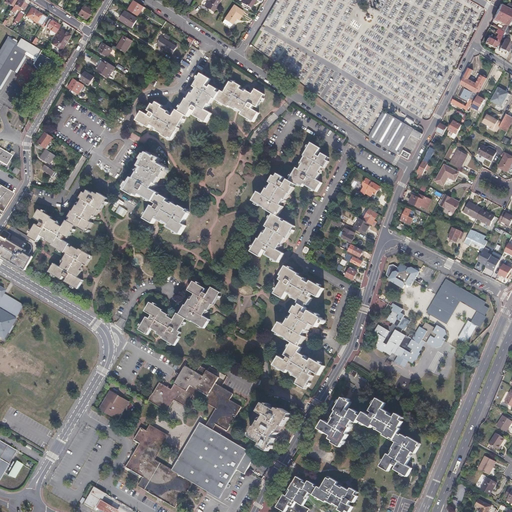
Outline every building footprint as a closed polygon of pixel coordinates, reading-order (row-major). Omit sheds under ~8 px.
[(17,0),(15,5),(20,8),(23,10),(25,5),(17,0)] [(206,0),(208,1),(205,7),(213,12),(220,0),(206,0)] [(256,0),(241,0),(241,1),(240,2),(250,8),(252,4),(253,5),(256,0)] [(128,10),(138,16),(143,7),(134,1),(128,10)] [(493,18),(507,25),(511,16),(511,9),(506,7),(501,4),(493,18)] [(236,18),(239,20),(244,12),(233,5),(222,22),(229,27),(231,26),(236,18)] [(82,6),(77,14),(85,19),(90,11),(82,6)] [(41,26),(46,18),(31,8),(26,16),(41,26)] [(125,11),(120,20),(132,28),(138,19),(125,11)] [(23,14),(19,12),(14,20),(18,23),(23,14)] [(50,20),(46,28),(50,30),(49,32),(49,34),(49,35),(51,36),(53,35),(59,26),(50,20)] [(501,37),(504,32),(490,25),(488,30),(501,37)] [(504,39),(510,27),(507,25),(504,32),(501,37),(499,42),(498,44),(496,48),(499,49),(500,48),(507,51),(511,43),(504,39)] [(52,44),(61,49),(69,35),(61,30),(52,44)] [(17,42),(7,36),(0,48),(0,88),(12,70),(16,72),(27,53),(35,58),(31,65),(33,68),(38,72),(42,66),(46,68),(50,62),(37,54),(40,50),(20,39),(16,44),(15,44),(17,42)] [(117,47),(125,52),(132,41),(124,36),(117,47)] [(498,44),(499,42),(497,41),(496,43),(492,41),(494,38),(489,36),(488,39),(487,38),(485,43),(494,48),(497,44),(498,44)] [(167,41),(163,38),(162,37),(157,45),(172,54),(177,47),(167,41)] [(113,49),(103,43),(98,50),(109,57),(113,49)] [(104,60),(99,69),(98,71),(109,78),(115,67),(107,62),(104,60)] [(460,85),(464,87),(474,92),(478,95),(487,79),(481,76),(476,83),(469,79),(473,71),(469,69),(460,85)] [(86,72),(81,80),(89,86),(94,77),(86,72)] [(137,120),(140,122),(143,124),(149,128),(151,125),(154,126),(157,128),(156,130),(163,133),(162,135),(169,138),(169,137),(172,139),(178,128),(181,122),(183,119),(185,115),(188,117),(192,109),(196,112),(194,115),(200,119),(204,121),(207,122),(212,114),(205,110),(207,107),(209,104),(210,105),(214,99),(219,101),(222,103),(228,107),(229,106),(235,109),(236,108),(239,110),(243,112),(241,114),(247,118),(250,120),(254,122),(259,113),(251,109),(254,105),(257,107),(260,101),(262,98),(264,94),(256,90),(253,94),(251,94),(246,91),(246,92),(243,90),(241,89),(239,88),(241,86),(235,82),(234,84),(231,82),(224,93),(221,91),(220,92),(219,94),(216,92),(217,90),(218,89),(211,85),(210,88),(206,86),(210,79),(201,74),(200,77),(198,80),(194,87),(197,88),(195,91),(193,94),(192,93),(188,99),(187,99),(183,105),(181,108),(179,112),(177,110),(173,116),(170,114),(167,113),(168,111),(164,109),(161,108),(162,106),(156,103),(155,106),(154,105),(152,104),(149,111),(151,112),(150,116),(142,111),(137,120)] [(74,79),(69,88),(78,94),(84,85),(74,79)] [(459,98),(468,103),(474,92),(464,87),(459,98)] [(498,88),(491,101),(502,106),(505,100),(508,94),(498,88)] [(473,100),(475,102),(477,96),(478,95),(474,92),(468,103),(466,106),(453,99),(451,103),(460,108),(461,107),(467,111),(473,100)] [(475,102),(472,107),(479,111),(485,100),(477,96),(475,102)] [(414,129),(383,111),(369,136),(399,155),(399,154),(402,150),(411,134),(420,139),(422,134),(414,129)] [(497,132),(502,123),(487,115),(483,123),(490,126),(489,128),(497,132)] [(507,132),(511,122),(511,117),(506,115),(502,123),(499,128),(507,132)] [(407,117),(404,121),(411,126),(414,122),(407,117)] [(449,130),(457,134),(462,126),(454,121),(449,130)] [(436,132),(443,135),(447,127),(441,123),(436,132)] [(47,149),(47,150),(50,146),(48,145),(53,137),(45,132),(38,144),(47,149)] [(281,243),(282,244),(285,240),(286,238),(287,239),(291,232),(293,229),(295,226),(286,221),(285,222),(282,220),(283,219),(278,216),(277,215),(278,212),(280,213),(283,207),(281,205),(283,202),(285,199),(286,200),(290,193),(291,194),(294,188),(293,187),(292,186),(294,183),(295,184),(299,186),(299,185),(303,187),(304,184),(310,188),(313,190),(317,192),(322,183),(317,180),(319,177),(320,174),(319,173),(321,170),(322,169),(323,167),(325,168),(328,162),(327,161),(326,161),(328,158),(322,154),(320,158),(316,156),(320,149),(311,144),(310,147),(308,150),(304,156),(305,157),(302,163),(303,164),(301,167),(299,170),(297,169),(293,175),(291,178),(290,180),(288,179),(286,184),(282,181),(284,177),(278,174),(276,177),(275,177),(274,176),(270,182),(272,183),(271,186),(269,189),(267,188),(263,195),(259,192),(254,201),(257,203),(260,204),(266,208),(265,209),(274,214),(272,216),(270,220),(266,226),(269,228),(267,231),(266,234),(264,233),(260,239),(259,239),(255,245),(253,248),(251,251),(260,256),(264,249),(268,251),(266,255),(273,258),(276,260),(279,262),(284,253),(278,250),(279,247),(281,243)] [(482,145),(477,153),(492,162),(497,153),(482,145)] [(6,165),(12,156),(10,155),(0,148),(0,161),(2,163),(5,164),(6,165)] [(424,161),(429,164),(435,150),(431,148),(430,150),(431,150),(429,155),(427,154),(424,161)] [(47,150),(47,149),(40,158),(49,164),(55,155),(47,150)] [(451,163),(460,168),(462,165),(462,164),(465,158),(466,159),(468,155),(458,150),(451,163)] [(157,218),(163,222),(164,220),(167,222),(170,224),(168,227),(175,230),(178,232),(181,234),(186,225),(183,224),(189,213),(186,211),(187,210),(181,206),(180,207),(173,203),(173,205),(170,203),(167,201),(168,199),(162,195),(161,196),(160,198),(157,196),(158,194),(159,193),(152,189),(154,186),(156,183),(157,184),(161,178),(162,178),(166,172),(164,171),(166,168),(160,164),(157,162),(159,160),(148,154),(147,156),(145,159),(141,166),(144,167),(142,170),(140,173),(139,173),(135,179),(134,178),(130,184),(128,187),(126,191),(135,196),(136,194),(140,197),(141,194),(148,198),(151,200),(158,204),(156,208),(153,206),(149,212),(147,215),(145,218),(154,223),(156,220),(157,218)] [(511,156),(506,154),(504,157),(499,167),(507,172),(511,163),(511,156)] [(420,174),(423,176),(429,164),(424,161),(418,173),(420,174)] [(60,179),(62,176),(45,165),(42,169),(55,177),(55,176),(60,179)] [(448,177),(455,181),(459,173),(445,165),(436,181),(444,186),(448,177)] [(366,179),(363,184),(364,187),(361,192),(365,195),(366,193),(370,195),(372,192),(375,194),(380,187),(366,179)] [(0,209),(2,211),(5,207),(13,193),(0,185),(0,209)] [(69,238),(72,231),(74,228),(76,225),(87,231),(88,228),(90,229),(94,223),(91,221),(93,219),(95,215),(96,216),(100,210),(101,211),(101,210),(105,204),(107,201),(108,198),(100,193),(99,194),(95,192),(94,193),(89,190),(87,193),(86,193),(84,192),(81,199),(83,200),(81,203),(79,206),(77,205),(74,211),(73,211),(69,217),(70,218),(72,219),(70,222),(69,221),(67,220),(63,226),(60,225),(57,223),(58,221),(52,217),(53,216),(46,213),(43,211),(40,209),(35,218),(42,222),(40,226),(37,224),(33,231),(31,233),(29,236),(38,242),(42,235),(45,237),(48,239),(47,240),(53,244),(52,245),(59,249),(62,251),(67,254),(63,260),(65,261),(63,263),(61,267),(55,263),(50,272),(53,274),(56,276),(62,279),(64,276),(68,278),(66,281),(72,285),(75,287),(78,289),(83,280),(80,278),(78,277),(82,271),(81,270),(82,267),(84,264),(87,265),(91,259),(89,258),(91,255),(80,249),(79,250),(73,246),(72,247),(71,249),(68,247),(69,245),(70,244),(63,240),(65,236),(69,238)] [(410,200),(428,209),(432,200),(423,196),(422,199),(413,195),(410,200)] [(446,196),(441,206),(454,213),(460,203),(446,196)] [(428,209),(410,200),(409,203),(421,208),(421,206),(428,209)] [(464,212),(477,219),(482,210),(475,207),(476,206),(469,202),(464,212)] [(409,217),(412,211),(407,208),(401,220),(411,225),(413,219),(409,217)] [(374,221),(378,214),(370,209),(363,220),(371,224),(374,226),(377,222),(374,221)] [(482,210),(477,219),(490,226),(495,217),(482,210)] [(511,216),(503,212),(499,220),(510,226),(511,221),(511,216)] [(342,222),(335,218),(332,223),(340,227),(343,223),(342,222)] [(365,235),(371,224),(363,220),(360,218),(356,224),(354,229),(365,235)] [(448,238),(457,242),(463,230),(454,226),(448,238)] [(355,233),(344,228),(342,232),(341,231),(338,236),(351,243),(354,238),(353,237),(355,233)] [(9,236),(2,232),(0,234),(0,256),(23,270),(31,255),(6,241),(9,236)] [(485,237),(478,234),(476,237),(469,234),(465,243),(469,245),(471,240),(482,245),(485,237)] [(360,257),(362,253),(364,251),(351,244),(347,251),(360,257)] [(494,254),(486,250),(479,261),(488,265),(494,254)] [(503,259),(494,254),(488,265),(487,267),(496,273),(503,259)] [(352,259),(351,262),(360,266),(363,261),(353,256),(352,259)] [(407,268),(401,264),(398,267),(393,264),(389,265),(386,275),(389,277),(387,280),(402,289),(404,285),(407,285),(410,287),(419,272),(411,267),(407,268)] [(511,268),(503,264),(498,274),(501,276),(502,275),(506,277),(511,268)] [(301,342),(302,343),(306,337),(303,335),(305,332),(307,329),(309,330),(312,324),(317,327),(322,318),(319,316),(316,314),(310,310),(308,314),(304,312),(307,308),(305,307),(303,306),(306,303),(307,304),(309,305),(312,298),(310,297),(312,293),(319,297),(324,288),(321,286),(318,284),(311,281),(310,283),(307,282),(304,280),(305,278),(301,276),(298,274),(299,273),(293,270),(290,268),(286,266),(281,275),(283,275),(280,279),(283,281),(279,287),(277,290),(275,293),(284,299),(288,292),(291,293),(294,295),(293,297),(300,300),(298,302),(299,303),(301,304),(299,307),(297,307),(296,306),(293,312),(295,313),(293,316),(291,319),(290,318),(286,325),(281,322),(276,331),(279,333),(282,334),(288,338),(288,339),(293,342),(291,346),(289,348),(286,355),(289,356),(287,360),(280,356),(275,365),(278,366),(281,368),(287,372),(289,369),(291,371),(295,373),(294,375),(300,378),(297,383),(306,388),(308,385),(309,382),(313,376),(310,374),(313,370),(319,374),(325,366),(322,364),(318,362),(312,358),(310,361),(309,361),(308,360),(304,358),(304,357),(305,356),(303,355),(299,352),(302,347),(300,346),(299,345),(301,342)] [(350,268),(346,276),(353,280),(357,272),(350,268)] [(447,325),(452,317),(450,316),(461,297),(463,298),(467,292),(447,280),(427,313),(447,325)] [(207,288),(200,285),(197,283),(194,281),(189,290),(196,294),(194,297),(192,300),(191,299),(187,305),(186,305),(182,311),(183,312),(181,315),(180,314),(178,313),(174,319),(171,318),(168,316),(169,314),(163,310),(163,309),(157,306),(154,304),(151,302),(145,311),(152,315),(150,319),(147,317),(143,323),(141,326),(140,329),(148,334),(150,331),(152,328),(154,328),(155,329),(159,331),(158,333),(162,335),(164,336),(163,338),(169,341),(172,343),(176,345),(181,336),(179,336),(181,332),(179,331),(183,324),(184,321),(186,318),(192,321),(193,321),(199,324),(202,326),(205,328),(210,319),(204,316),(205,313),(206,312),(207,309),(209,310),(212,305),(213,304),(214,305),(218,298),(219,295),(221,292),(212,287),(208,294),(204,292),(207,288)] [(0,339),(0,340),(22,305),(2,294),(3,291),(4,289),(0,286),(0,339)] [(480,300),(467,292),(463,298),(461,297),(450,316),(452,317),(461,302),(474,310),(480,300)] [(480,300),(474,310),(479,313),(473,324),(476,326),(481,329),(487,319),(485,318),(489,310),(484,307),(486,304),(480,300)] [(420,353),(419,353),(418,352),(422,346),(420,345),(422,340),(424,342),(435,348),(442,346),(445,340),(443,339),(445,336),(447,335),(445,331),(438,326),(436,329),(426,323),(423,329),(421,328),(418,333),(417,332),(415,336),(413,335),(410,335),(408,337),(401,333),(403,329),(405,330),(410,322),(403,318),(405,315),(401,313),(403,309),(393,303),(392,306),(393,307),(391,311),(392,311),(391,313),(387,320),(394,324),(393,325),(391,327),(390,328),(391,330),(390,332),(379,325),(375,332),(379,334),(373,344),(377,346),(377,347),(376,349),(383,353),(384,351),(384,350),(391,354),(393,351),(399,355),(395,362),(404,367),(408,361),(412,363),(414,359),(415,360),(416,360),(420,353)] [(476,326),(473,324),(468,321),(457,337),(466,343),(476,326)] [(26,353),(19,366),(9,361),(7,366),(15,371),(11,378),(32,389),(46,363),(26,353)] [(160,383),(153,395),(156,397),(155,399),(166,405),(173,394),(184,400),(200,374),(197,373),(186,366),(172,390),(160,383)] [(207,426),(213,430),(215,427),(216,424),(214,423),(223,408),(195,391),(207,371),(205,370),(201,367),(197,373),(200,374),(184,400),(173,394),(166,405),(155,399),(156,397),(153,395),(151,399),(150,401),(159,406),(161,407),(167,411),(169,408),(174,399),(186,406),(194,395),(217,409),(209,423),(207,426)] [(214,423),(216,424),(228,431),(242,407),(230,400),(233,394),(215,384),(219,378),(207,371),(195,391),(223,408),(214,423)] [(19,386),(16,390),(23,395),(26,391),(19,386)] [(111,391),(100,410),(119,421),(130,402),(123,399),(111,391)] [(409,458),(412,454),(412,452),(415,454),(419,447),(418,446),(419,443),(409,437),(408,438),(402,434),(401,435),(398,434),(400,429),(399,428),(400,427),(403,422),(401,420),(402,417),(396,414),(394,417),(388,414),(389,412),(383,409),(386,404),(378,399),(370,411),(373,413),(371,416),(364,412),(362,416),(358,414),(359,413),(353,409),(351,412),(347,410),(351,403),(349,402),(350,400),(348,398),(347,400),(343,398),(336,411),(337,411),(333,417),(335,418),(331,425),(324,421),(320,428),(332,436),(330,439),(334,441),(333,442),(341,448),(349,435),(347,434),(348,433),(351,428),(350,428),(350,427),(353,421),(357,423),(359,420),(372,428),(373,425),(379,429),(379,430),(385,434),(384,435),(391,439),(391,438),(394,439),(393,441),(396,442),(392,449),(394,450),(390,456),(387,454),(380,467),(389,472),(393,464),(397,466),(395,469),(408,477),(412,469),(408,466),(407,465),(410,459),(409,458)] [(511,421),(503,416),(497,426),(506,432),(511,422),(511,421)] [(172,470),(192,482),(220,498),(236,470),(245,475),(256,456),(213,430),(207,426),(201,423),(172,470)] [(191,484),(192,482),(172,470),(158,462),(154,460),(156,458),(168,437),(151,426),(150,428),(147,432),(150,433),(151,432),(162,438),(148,461),(152,464),(144,477),(140,485),(142,486),(146,488),(148,490),(159,472),(177,483),(179,479),(190,486),(191,484)] [(127,467),(144,477),(152,464),(148,461),(162,438),(151,432),(150,433),(147,432),(141,428),(134,440),(140,444),(127,467)] [(496,433),(489,444),(498,449),(505,439),(496,433)] [(0,478),(4,472),(7,466),(16,450),(5,443),(0,440),(0,478)] [(478,469),(489,475),(496,462),(485,457),(478,469)] [(7,466),(4,472),(8,474),(8,475),(15,479),(23,465),(18,462),(16,465),(14,463),(11,469),(7,466)] [(187,491),(190,486),(179,479),(177,483),(159,472),(148,490),(163,498),(167,501),(168,499),(177,504),(183,493),(185,490),(187,491)] [(297,502),(304,506),(307,500),(306,499),(310,493),(326,503),(327,502),(333,505),(334,504),(340,507),(339,510),(341,511),(345,511),(346,511),(347,511),(350,511),(353,507),(349,505),(351,501),(354,503),(358,496),(355,495),(357,492),(351,489),(350,491),(343,487),(343,489),(337,485),(338,482),(332,479),(331,480),(328,478),(322,489),(319,487),(318,488),(315,486),(315,485),(309,481),(307,484),(304,482),(304,481),(297,477),(290,489),(291,490),(289,493),(287,496),(285,495),(277,507),(284,511),(285,511),(287,509),(290,505),(293,508),(297,502)] [(480,490),(490,495),(493,490),(492,490),(496,483),(487,478),(480,490)] [(98,508),(102,500),(106,494),(98,489),(95,487),(85,503),(97,510),(98,508)] [(475,506),(481,509),(482,506),(484,507),(486,503),(479,499),(475,506)] [(102,500),(98,508),(102,510),(105,511),(119,511),(120,511),(106,503),(102,500)] [(290,505),(287,509),(291,511),(292,510),(295,511),(307,511),(309,509),(304,506),(297,502),(293,508),(290,505)] [(488,511),(492,506),(486,503),(484,507),(482,506),(481,509),(479,511),(488,511)]
